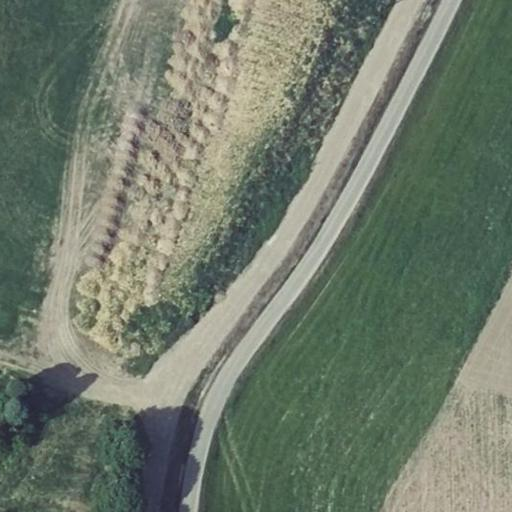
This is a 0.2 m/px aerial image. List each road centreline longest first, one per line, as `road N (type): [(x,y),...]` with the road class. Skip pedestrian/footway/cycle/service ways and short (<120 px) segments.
road 1 (track): [(151,511),(171,381),(293,225),(410,0)]
road 2 (residential): [(450,0),(346,205),(218,388),(187,511)]
road 3 (track): [(125,0),(77,139),(55,305),(62,343),(86,384),(167,396)]
